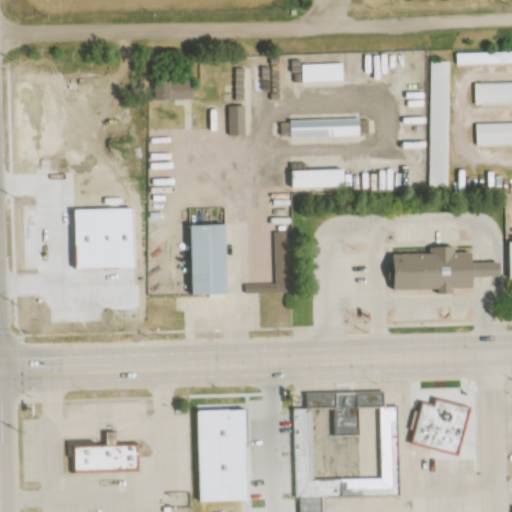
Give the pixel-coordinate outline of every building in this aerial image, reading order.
[(511,63),(511,50),(456,52),(456,65),(511,63)] [(449,61),(429,60),(429,186),(448,186),(449,61)] [(302,63),(302,81),(343,81),(343,63),(302,63)] [(157,78),(157,99),(194,99),(194,78),(157,78)] [(511,81),(474,82),(475,104),(511,103),(511,81)] [(220,134),(244,134),(244,106),(220,106),(220,134)] [(288,119),(288,137),(360,136),(360,119),(288,119)] [(511,122),(475,122),(475,146),(511,145),(511,122)] [(346,169),(291,169),(292,188),(347,187),(346,169)] [(190,294),(230,294),(230,224),(190,224),(190,294)] [(292,293),(291,231),(273,232),(274,283),(246,283),(246,293),(292,293)] [(395,253),(396,291),(477,289),(476,276),(505,275),(504,261),(478,262),(477,252),(457,253),(457,245),(430,246),(430,252),(395,253)] [(297,511),(321,511),(321,497),(399,496),(398,407),(384,407),(384,393),(335,394),(336,436),(360,435),(360,407),(381,407),(382,477),(314,479),(312,408),(296,409),(297,511)] [(471,407),(438,400),(436,406),(422,403),(413,444),(461,455),(471,407)] [(108,432),(108,446),(117,445),(117,432),(108,432)] [(75,446),(75,471),(137,470),(136,445),(117,445),(108,446),(75,446)] [(195,494),(195,511),(208,511),(208,494),(195,494)]
